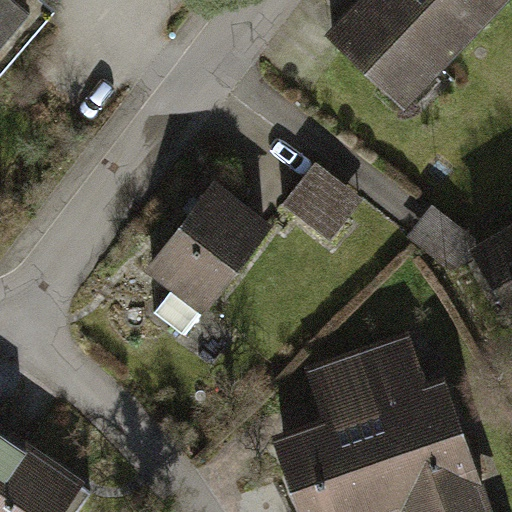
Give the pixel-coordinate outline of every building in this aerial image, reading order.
[(0,0),(0,57),(36,15),(18,0),(0,0)] [(366,0),(335,34),(402,98),(495,0),(366,0)] [(318,161),(303,180),(349,217),(365,198),(318,161)] [(303,180),(285,203),(331,239),(349,217),(303,180)] [(215,187),(155,266),(177,283),(156,311),(185,333),(267,227),(215,187)] [(479,253),(489,247),(432,202),(408,235),(454,271),(479,253)] [(511,232),(489,247),(479,253),(511,307),(511,232)] [(347,419),(284,441),(309,511),(365,511),(408,497),(413,511),(483,511),(440,387),(426,392),(408,340),(329,367),(347,419)] [(1,421),(0,423),(0,511),(80,511),(98,485),(1,421)]
